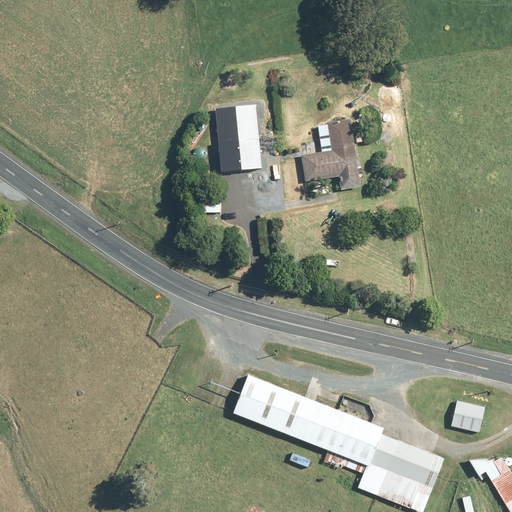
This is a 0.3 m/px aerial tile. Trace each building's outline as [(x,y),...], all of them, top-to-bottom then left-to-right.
[(309,155),(309,159),(305,160),(308,182),(341,178),(342,190),(361,187),(353,121),(320,125),(323,148),(328,147),(328,153),(309,155)] [(258,134),(218,137),(221,173),(260,170),(258,134)] [(367,474),(362,487),(426,511),(447,459),(386,435),(389,428),(253,375),(238,412),(332,449),(328,459),(367,474)] [(481,432),(487,407),(458,400),(453,425),(481,432)] [(511,510),(511,471),(503,458),(498,461),(496,457),(471,460),(484,479),(490,475),(511,510)]
